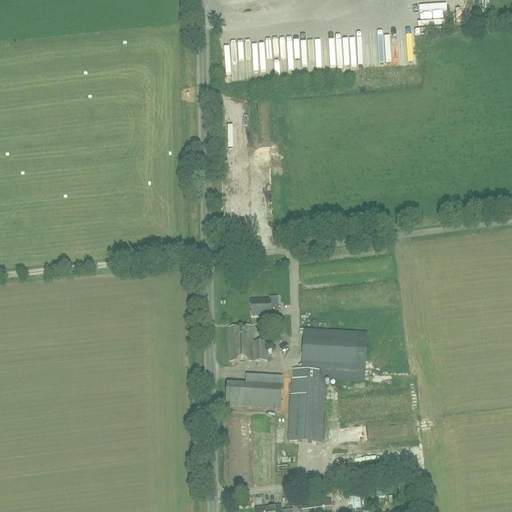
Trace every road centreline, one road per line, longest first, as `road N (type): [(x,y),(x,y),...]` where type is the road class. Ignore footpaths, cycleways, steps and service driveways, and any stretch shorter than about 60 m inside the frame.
road 1 (unclassified): [(212,511),(198,0)]
road 2 (track): [(207,258),(511,221)]
road 3 (track): [(207,258),(0,275)]
